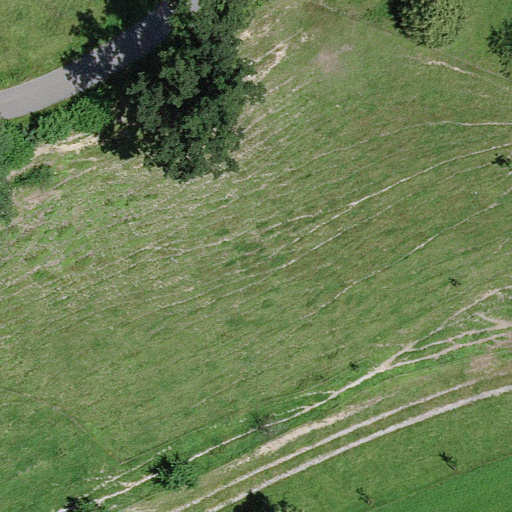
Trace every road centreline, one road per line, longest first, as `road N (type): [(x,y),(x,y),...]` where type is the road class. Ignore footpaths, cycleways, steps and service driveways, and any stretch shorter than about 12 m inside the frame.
road 1 (track): [(217,511),(478,396),(511,389)]
road 2 (unclassified): [(160,0),(103,48),(0,95)]
